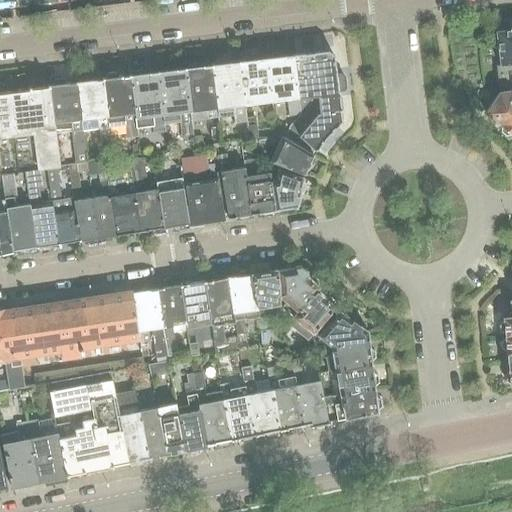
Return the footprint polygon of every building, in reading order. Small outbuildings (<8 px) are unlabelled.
[(0,0),(0,11),(41,6),(90,1),(89,0),(0,0)] [(496,65),(499,91),(510,89),(509,73),(511,73),(511,24),(509,28),(509,30),(495,31),(499,65),(496,65)] [(300,114),(299,115),(295,119),(305,128),(316,113),(320,113),(317,95),(337,92),(343,91),(345,88),(344,76),(341,74),(335,75),(333,56),(327,51),(312,53),(312,54),(306,54),(306,53),(292,55),(300,114)] [(299,115),(300,114),(292,55),(292,56),(284,57),(284,56),(282,56),(281,56),(278,53),(277,53),(272,54),(271,54),(269,57),(268,57),(268,58),(265,59),(266,69),(271,102),(287,100),(289,116),(299,115)] [(238,62),(238,63),(244,105),(271,102),(266,69),(265,59),(258,60),(257,60),(255,60),(254,59),(250,56),(245,57),(241,61),(238,62)] [(211,65),(211,66),(217,108),(232,107),(234,123),(246,122),(244,105),(238,63),(231,64),(230,63),(228,63),(227,63),(223,60),(218,61),(214,64),(214,65),(211,65)] [(192,121),(207,119),(218,118),(217,108),(211,66),(204,67),(203,66),(201,67),(200,66),(196,63),(191,64),(187,68),(184,69),(191,121),(192,121)] [(179,122),(180,130),(181,137),(184,140),(193,139),(193,137),(193,128),(192,121),(191,121),(184,69),(177,70),(176,70),(174,70),(169,66),(164,67),(159,72),(157,72),(157,73),(164,124),(179,122)] [(153,133),(165,131),(164,124),(157,73),(149,74),(149,73),(146,73),(142,70),(137,71),(133,74),(134,75),(130,75),(136,127),(137,127),(152,126),(153,133)] [(138,136),(137,127),(136,127),(130,75),(129,75),(129,76),(122,77),(122,76),(118,76),(115,72),(108,73),(106,78),(103,78),(109,127),(110,127),(124,125),(126,138),(138,136)] [(83,131),(98,129),(99,136),(111,135),(110,127),(109,127),(103,78),(102,78),(102,80),(95,81),(95,79),(91,80),(88,76),(81,76),(79,81),(75,82),(76,83),(82,131),(83,131)] [(86,162),(86,161),(83,131),(82,131),(76,83),(69,84),(68,83),(65,83),(61,79),(55,80),(53,85),(49,85),(55,132),(71,130),(75,163),(76,163),(86,162)] [(60,166),(60,165),(55,132),(49,85),(47,85),(47,86),(30,88),(30,87),(28,87),(28,89),(8,91),(18,171),(46,168),(55,166),(60,166)] [(511,91),(510,89),(499,91),(499,92),(485,113),(501,126),(501,131),(506,135),(511,134),(511,135),(511,91)] [(0,173),(13,172),(18,171),(8,91),(0,92),(0,173)] [(298,135),(315,150),(316,148),(316,149),(320,143),(322,140),(322,141),(331,131),(334,127),(334,128),(338,124),(341,121),(340,110),(339,95),(338,96),(337,92),(317,95),(320,113),(316,113),(305,128),(295,119),(288,126),(289,127),(284,137),(294,143),(298,135)] [(256,125),(247,126),(249,140),(258,139),(256,125)] [(311,165),(309,161),(313,154),(294,143),(284,137),(280,135),(274,152),(270,161),(303,174),(304,171),(308,170),(311,165)] [(202,136),(193,137),(193,139),(194,148),(203,147),(202,136)] [(218,185),(222,208),(224,218),(227,217),(235,216),(237,215),(240,217),(247,216),(249,214),(251,213),(243,167),(230,170),(227,154),(213,156),(215,164),(216,172),(217,178),(218,185)] [(164,228),(158,190),(144,192),(142,179),(146,178),(143,159),(129,161),(130,169),(133,194),(138,222),(140,231),(147,230),(162,227),(162,228),(164,228)] [(105,160),(88,163),(90,175),(98,174),(107,172),(105,160)] [(255,174),(253,160),(242,160),(243,167),(251,213),(251,214),(259,212),(261,212),(264,213),(264,214),(270,213),(270,212),(273,210),(275,209),(271,185),(270,180),(269,172),(255,174)] [(74,197),(74,200),(73,200),(80,240),(98,237),(92,198),(82,199),(80,185),(76,163),(75,163),(68,164),(71,185),(74,197)] [(215,164),(207,165),(209,179),(217,178),(216,172),(215,164)] [(207,165),(182,169),(184,182),(189,182),(209,179),(207,165)] [(73,200),(74,200),(74,197),(60,199),(58,185),(56,172),(55,166),(46,168),(49,185),(51,200),(58,243),(58,244),(80,240),(73,200)] [(302,177),(278,168),(275,180),(270,180),(271,185),(275,209),(275,210),(277,210),(277,209),(294,206),(296,207),(297,204),(299,195),(299,193),(303,191),(305,184),(304,184),(302,181),(302,177)] [(132,232),(140,231),(138,222),(133,194),(130,169),(120,171),(124,195),(111,197),(110,197),(116,235),(117,235),(117,234),(132,232)] [(0,173),(4,200),(17,198),(13,172),(0,173)] [(111,197),(107,173),(103,174),(103,180),(99,181),(100,185),(102,196),(92,198),(98,237),(116,235),(110,197),(111,197)] [(222,208),(218,185),(217,178),(209,179),(189,182),(184,182),(182,183),(188,223),(224,218),(222,208)] [(158,190),(164,228),(172,226),(171,226),(188,223),(182,183),(181,179),(157,183),(158,190)] [(28,192),(30,204),(36,247),(58,244),(58,243),(51,200),(39,202),(38,190),(28,192)] [(0,252),(12,251),(6,208),(5,202),(0,203),(0,252)] [(12,251),(36,247),(30,204),(6,208),(12,251)] [(281,307),(292,317),(317,289),(319,286),(318,285),(318,281),(318,280),(312,275),(312,276),(307,276),(306,275),(307,274),(308,274),(307,270),(300,266),(299,266),(295,267),(295,268),(277,271),(279,285),(280,298),(285,303),(281,307)] [(252,274),(258,314),(278,311),(280,298),(279,285),(277,271),(277,270),(268,271),(252,274)] [(249,319),(258,318),(252,274),(250,274),(248,274),(245,272),(240,273),(238,276),(235,276),(228,277),(235,319),(238,335),(246,333),(244,318),(247,318),(249,319)] [(204,281),(212,325),(216,351),(226,350),(222,321),(235,319),(228,277),(227,277),(226,277),(226,278),(224,278),(221,275),(216,276),(214,280),(212,280),(211,280),(205,281),(204,281)] [(179,285),(180,285),(186,323),(187,330),(212,325),(204,281),(187,284),(179,285)] [(162,288),(156,289),(164,344),(166,355),(176,354),(172,325),(186,323),(180,285),(162,288)] [(148,290),(132,293),(138,331),(151,329),(156,357),(166,355),(164,344),(156,289),(148,290)] [(297,331),(308,340),(314,333),(329,315),(335,308),(334,307),(335,306),(334,306),(334,301),(334,300),(328,296),(323,296),(322,296),(323,295),(317,289),(292,317),(288,327),(293,330),(297,331)] [(7,312),(8,322),(13,356),(19,355),(28,354),(60,349),(62,360),(80,357),(79,346),(139,337),(138,331),(132,293),(130,293),(114,296),(112,296),(96,299),(96,298),(94,299),(78,301),(76,302),(60,304),(58,304),(57,305),(43,307),(42,307),(40,307),(25,310),(25,309),(22,310),(11,312),(7,312)] [(505,336),(511,335),(511,300),(510,300),(511,308),(508,308),(503,315),(504,318),(503,318),(503,320),(500,324),(499,324),(500,331),(505,334),(505,336)] [(329,315),(314,333),(318,337),(333,319),(339,311),(335,308),(329,315)] [(330,347),(331,347),(368,339),(367,331),(353,321),(353,315),(347,311),(342,313),(340,312),(339,311),(333,319),(318,337),(330,347)] [(7,312),(0,313),(0,358),(3,357),(4,363),(9,391),(25,388),(24,387),(20,361),(19,355),(13,356),(8,322),(7,312)] [(272,330),(260,332),(261,344),(268,343),(272,330)] [(511,335),(505,336),(505,338),(502,342),(501,342),(502,348),(506,351),(508,361),(511,359),(511,335)] [(332,356),(325,357),(328,371),(328,372),(335,370),(371,364),(371,361),(374,358),(375,358),(374,351),(369,348),(368,339),(331,347),(330,347),(332,356)] [(197,343),(189,344),(191,357),(199,355),(197,343)] [(142,357),(34,374),(35,384),(47,382),(110,373),(144,367),(142,357)] [(149,365),(151,376),(170,373),(168,361),(149,365)] [(371,364),(335,370),(340,395),(374,388),(374,386),(378,382),(377,375),(372,373),(371,364)] [(279,430),(269,380),(254,383),(251,366),(241,368),(245,386),(255,435),(263,433),(263,432),(264,432),(268,434),(268,435),(274,433),(277,429),(279,429),(279,430)] [(328,422),(324,407),(322,398),(319,383),(319,381),(304,383),(301,367),(292,369),(293,377),(295,385),(304,424),(310,423),(310,426),(328,422)] [(202,372),(192,374),(194,382),(195,389),(204,387),(205,387),(202,372)] [(112,380),(110,373),(47,382),(49,391),(54,416),(86,410),(92,409),(94,418),(88,419),(98,468),(111,466),(113,465),(112,465),(128,462),(115,394),(112,380)] [(268,376),(269,380),(279,430),(287,428),(288,427),(292,430),(299,428),(298,428),(301,425),(304,424),(295,385),(293,377),(279,379),(277,373),(268,376)] [(195,389),(194,382),(188,383),(183,384),(187,406),(177,408),(185,451),(201,448),(200,445),(206,444),(195,389)] [(229,383),(220,385),(219,385),(220,390),(231,439),(239,438),(238,437),(240,437),(244,439),(244,440),(250,438),(253,434),(254,434),(254,435),(255,435),(245,386),(230,389),(229,383)] [(231,439),(220,390),(205,393),(204,387),(195,389),(206,444),(215,442),(214,442),(216,442),(220,444),(226,443),(229,439),(231,439)] [(322,398),(324,407),(334,405),(336,410),(338,420),(345,419),(377,412),(377,410),(381,406),(380,400),(375,397),(374,388),(340,395),(332,396),(322,398)] [(128,462),(148,459),(138,411),(134,390),(115,394),(128,462)] [(185,451),(177,408),(176,404),(157,407),(166,455),(185,451)] [(157,407),(138,411),(148,459),(166,455),(157,407)] [(56,425),(66,475),(84,472),(84,471),(98,468),(88,419),(81,420),(83,427),(75,428),(74,421),(56,425)] [(46,479),(66,475),(56,425),(56,424),(39,427),(37,420),(26,422),(38,480),(46,479)] [(18,431),(1,435),(0,435),(11,486),(30,483),(30,482),(38,480),(26,422),(16,424),(18,431)]
